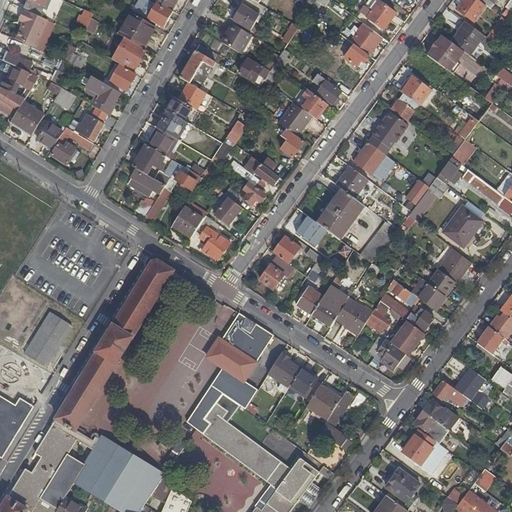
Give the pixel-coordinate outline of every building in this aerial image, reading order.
[(45,0),(22,0),(26,1),(22,11),(38,18),(45,1),(45,0)] [(150,2),(146,0),(139,0),(132,13),(162,31),(172,15),(170,13),(150,2)] [(150,0),(150,2),(170,13),(177,0),(150,0)] [(256,5),(247,0),(245,0),(238,13),(234,11),(232,15),(235,17),(232,23),(248,32),(256,18),(259,19),(265,10),(256,5)] [(314,0),(311,6),(306,13),(312,17),(320,3),(323,5),(326,0),(314,0)] [(482,8),(475,2),(474,3),(469,0),(462,0),(454,12),(470,25),(482,8)] [(471,0),(475,2),(482,8),(488,12),(496,0),(471,0)] [(511,0),(510,0),(503,10),(510,15),(511,14),(511,12),(511,0)] [(359,14),(365,19),(382,31),(394,15),(378,4),(371,13),(364,8),(359,14)] [(38,18),(22,11),(16,24),(21,26),(19,29),(14,42),(34,51),(47,22),(38,18)] [(89,20),(91,15),(83,11),(78,21),(86,25),(89,20)] [(312,17),(306,13),(301,20),(310,27),(315,19),(312,17)] [(116,35),(118,37),(130,16),(128,15),(116,35)] [(154,30),(130,16),(118,37),(125,41),(136,47),(142,51),(154,30)] [(95,23),(89,20),(86,25),(84,29),(90,32),(95,23)] [(500,29),(504,24),(498,20),(494,25),(500,29)] [(218,43),(240,56),(250,38),(228,25),(218,43)] [(296,28),(295,31),(300,34),(304,28),(299,25),(296,28)] [(500,29),(494,25),(483,41),(488,44),(500,29)] [(295,31),(296,28),(292,26),(283,40),(285,42),(281,48),(283,49),(295,31)] [(463,26),(449,46),(461,55),(466,59),(480,38),(463,26)] [(368,58),(381,41),(361,27),(349,44),(351,45),(368,58)] [(440,40),(434,48),(455,63),(461,55),(449,46),(440,40)] [(136,47),(125,41),(112,63),(132,75),(135,70),(125,64),(136,47)] [(368,58),(351,45),(340,59),(358,72),(368,58)] [(30,51),(22,47),(19,53),(27,57),(30,51)] [(62,63),(66,65),(71,56),(74,50),(67,47),(59,62),(62,63)] [(125,64),(135,70),(145,53),(142,51),(136,47),(125,64)] [(434,48),(426,59),(446,74),(455,63),(434,48)] [(276,59),(271,68),(277,72),(284,63),(282,61),(286,54),(282,51),(279,56),(276,59)] [(195,53),(179,80),(189,86),(199,70),(205,59),(195,53)] [(4,56),(1,63),(14,69),(40,81),(52,86),(55,88),(61,75),(57,72),(53,80),(28,69),(29,66),(4,56)] [(71,56),(66,65),(74,69),(79,72),(84,63),(71,56)] [(263,69),(268,72),(271,68),(276,59),(272,56),(263,69)] [(205,59),(199,70),(207,75),(213,65),(205,59)] [(61,75),(66,65),(62,63),(57,72),(61,75)] [(260,68),(252,63),(250,67),(242,63),(235,75),(251,84),(260,68)] [(74,69),(66,65),(61,75),(69,79),(74,69)] [(414,66),(408,74),(419,82),(425,74),(414,66)] [(134,77),(118,68),(108,84),(125,93),(134,77)] [(268,72),(261,83),(269,89),(279,73),(277,72),(271,68),(268,72)] [(40,81),(14,69),(7,83),(5,82),(0,91),(18,99),(21,91),(25,92),(21,100),(26,102),(40,81)] [(511,79),(500,71),(494,79),(505,87),(511,92),(511,79)] [(327,84),(318,77),(312,86),(319,91),(316,95),(332,107),(340,95),(327,85),(327,84)] [(85,89),(100,98),(106,88),(91,79),(85,89)] [(334,80),(329,86),(341,94),(345,88),(334,80)] [(410,81),(400,96),(402,97),(417,109),(428,94),(410,81)] [(58,99),(62,92),(55,88),(52,86),(48,92),(58,99)] [(206,96),(189,86),(179,103),(191,111),(196,113),(206,96)] [(501,92),(501,93),(511,100),(511,98),(511,92),(505,87),(501,92)] [(119,95),(106,88),(100,98),(97,104),(110,111),(119,95)] [(440,89),(436,94),(471,120),(477,125),(491,107),(487,104),(484,102),(474,115),(472,113),(474,109),(466,103),(463,107),(440,89)] [(487,104),(491,107),(501,93),(501,92),(498,89),(487,104)] [(0,91),(0,90),(0,112),(15,121),(24,106),(26,102),(21,100),(18,99),(0,91)] [(300,111),(310,96),(305,92),(294,107),(300,111)] [(310,96),(300,111),(312,120),(316,123),(327,108),(310,96)] [(402,97),(398,103),(406,109),(413,114),(417,109),(402,97)] [(179,103),(174,101),(166,114),(184,124),(191,111),(179,103)] [(239,116),(236,122),(244,128),(245,129),(249,124),(245,121),(254,107),(248,103),(239,116)] [(398,103),(390,114),(398,120),(406,109),(398,103)] [(15,121),(12,125),(33,138),(45,119),(24,106),(15,121)] [(293,106),(278,126),(287,133),(296,139),(298,140),(312,120),(300,111),(294,107),(293,106)] [(406,109),(398,120),(405,125),(413,114),(406,109)] [(166,114),(161,111),(156,120),(187,138),(192,129),(190,128),(184,124),(166,114)] [(191,111),(184,124),(190,128),(198,114),(196,113),(191,111)] [(107,119),(97,112),(91,121),(86,118),(80,128),(76,126),(72,133),(92,145),(107,119)] [(406,129),(408,127),(405,125),(398,120),(390,114),(389,113),(388,115),(406,129)] [(406,129),(388,115),(376,132),(393,144),(394,145),(406,129)] [(464,143),(477,125),(471,120),(458,138),(459,139),(464,143)] [(228,132),(224,139),(230,143),(232,145),(244,128),(236,122),(228,132)] [(36,143),(51,152),(62,135),(48,126),(36,143)] [(224,139),(228,132),(219,127),(211,140),(220,145),(224,139)] [(93,147),(65,131),(62,135),(51,152),(50,154),(52,156),(51,159),(65,167),(68,162),(73,153),(74,151),(67,147),(64,152),(60,149),(61,147),(63,147),(64,145),(67,140),(78,146),(77,148),(89,155),(93,147)] [(173,141),(155,131),(145,148),(163,159),(173,141)] [(376,132),(367,144),(384,157),(393,144),(376,132)] [(296,139),(287,133),(282,140),(287,144),(280,153),(292,161),(303,146),(295,140),(296,139)] [(211,158),(220,145),(211,140),(203,136),(193,153),(208,162),(211,158)] [(220,145),(211,158),(217,162),(230,143),(224,139),(220,145)] [(451,159),(464,143),(459,139),(446,155),(451,159)] [(451,159),(450,161),(457,166),(460,168),(461,169),(474,151),(464,143),(451,159)] [(367,144),(353,163),(371,177),(385,157),(384,157),(367,144)] [(163,159),(145,148),(144,148),(136,163),(137,164),(133,171),(135,172),(145,178),(151,167),(157,171),(164,159),(163,159)] [(73,153),(68,162),(71,164),(73,160),(75,161),(78,156),(73,153)] [(201,173),(197,179),(201,181),(205,184),(219,163),(217,162),(211,158),(208,162),(201,173)] [(262,168),(250,159),(241,171),(232,164),(228,170),(240,179),(244,173),(252,179),(254,177),(271,190),(278,180),(271,174),(262,168)] [(177,167),(165,160),(164,162),(170,166),(167,170),(173,174),(177,167)] [(450,161),(435,181),(442,186),(457,166),(450,161)] [(267,162),(262,168),(271,174),(275,168),(267,162)] [(457,166),(442,186),(445,188),(449,183),(452,185),(457,179),(456,178),(458,175),(456,174),(460,168),(457,166)] [(163,189),(162,191),(168,195),(175,184),(193,195),(201,181),(197,179),(191,175),(177,167),(173,174),(163,189)] [(191,175),(197,179),(201,173),(195,169),(191,175)] [(349,169),(335,189),(341,194),(353,203),(367,183),(349,169)] [(152,182),(163,189),(173,174),(167,170),(163,177),(157,173),(152,182)] [(145,178),(135,172),(125,187),(145,199),(142,205),(150,210),(152,207),(153,204),(146,200),(151,193),(157,198),(162,191),(163,189),(152,182),(145,178)] [(418,173),(414,179),(422,185),(423,185),(427,179),(418,173)] [(497,195),(467,173),(461,181),(498,208),(504,200),(497,195)] [(497,195),(504,200),(511,189),(511,177),(511,178),(510,177),(497,195)] [(442,186),(435,181),(429,190),(426,193),(438,202),(447,190),(445,188),(442,186)] [(266,199),(245,184),(239,192),(244,196),(239,202),(249,209),(254,203),(260,207),(266,199)] [(426,193),(429,190),(423,185),(422,185),(412,200),(418,204),(426,193)] [(454,189),(451,193),(462,201),(465,196),(454,189)] [(225,190),(221,196),(227,200),(231,203),(236,197),(225,190)] [(341,194),(328,210),(352,227),(363,211),(353,203),(341,194)] [(152,207),(159,211),(165,202),(157,198),(153,204),(152,207)] [(231,203),(227,200),(213,218),(226,228),(240,209),(231,203)] [(508,203),(504,200),(498,208),(502,211),(508,203)] [(144,218),(150,210),(142,205),(139,203),(133,213),(143,220),(144,218)] [(150,210),(144,218),(151,223),(159,211),(152,207),(150,210)] [(487,208),(483,214),(502,228),(507,222),(487,208)] [(328,210),(316,227),(319,229),(325,233),(340,244),(352,227),(328,210)] [(460,210),(441,236),(462,251),(481,225),(460,210)] [(182,211),(170,230),(189,242),(197,231),(201,223),(182,211)] [(201,223),(197,231),(204,235),(206,231),(211,224),(204,219),(201,223)] [(316,227),(306,219),(294,235),(307,245),(319,229),(316,227)] [(486,228),(481,225),(462,251),(467,254),(486,228)] [(372,242),(384,251),(392,240),(396,234),(384,226),(372,242)] [(325,233),(319,229),(307,245),(313,249),(325,233)] [(201,255),(213,263),(218,262),(229,247),(206,231),(204,235),(199,242),(206,247),(201,255)] [(442,248),(429,239),(426,244),(439,253),(442,248)] [(285,240),(273,256),(276,258),(288,267),(300,251),(285,240)] [(384,251),(372,242),(360,259),(372,267),(381,254),(384,251)] [(315,267),(320,259),(309,252),(304,259),(315,267)] [(469,266),(452,253),(437,272),(454,284),(455,285),(469,266)] [(285,280),(292,270),(288,267),(276,258),(259,283),(272,293),(283,278),(285,280)] [(315,267),(311,273),(316,276),(324,263),(320,259),(315,267)] [(329,266),(339,273),(342,268),(332,261),(329,266)] [(78,433),(173,275),(157,265),(153,265),(58,420),(78,433)] [(295,272),(292,270),(285,280),(288,282),(295,272)] [(454,284),(437,272),(427,286),(444,299),(445,299),(451,290),(450,289),(454,284)] [(396,285),(392,282),(386,291),(390,293),(391,294),(396,285)] [(326,294),(331,297),(337,289),(331,285),(326,294)] [(409,295),(396,285),(391,294),(390,293),(390,294),(393,297),(398,301),(399,299),(403,302),(404,300),(405,301),(409,295)] [(444,299),(427,286),(417,299),(435,312),(444,299)] [(296,308),(311,318),(320,302),(322,299),(308,290),(296,308)] [(331,297),(326,294),(322,299),(320,302),(339,314),(344,306),(340,303),(337,309),(328,303),(331,297)] [(346,294),(340,303),(344,306),(347,300),(350,297),(346,294)] [(384,294),(378,304),(399,319),(404,322),(406,320),(408,317),(393,306),(394,305),(385,299),(387,296),(384,294)] [(409,295),(405,301),(412,306),(416,300),(409,295)] [(340,303),(331,297),(328,303),(337,309),(340,303)] [(511,298),(510,297),(498,314),(501,316),(511,324),(511,298)] [(343,331),(355,339),(368,320),(372,314),(363,308),(362,310),(347,300),(344,306),(339,314),(334,322),(344,329),(343,331)] [(339,314),(320,302),(311,318),(329,330),(334,322),(339,314)] [(372,314),(368,320),(386,331),(390,324),(383,319),(386,314),(376,307),(372,314)] [(408,317),(406,320),(412,324),(421,312),(415,308),(408,317)] [(245,321),(227,310),(219,323),(239,336),(240,334),(245,321)] [(50,311),(26,351),(48,364),(72,324),(50,311)] [(421,312),(412,324),(424,333),(433,321),(421,312)] [(495,319),(487,329),(504,342),(511,330),(511,324),(501,316),(497,321),(495,319)] [(257,329),(245,321),(240,334),(247,338),(250,340),(257,329)] [(423,336),(405,323),(389,345),(405,356),(407,358),(423,336)] [(479,340),(475,346),(490,357),(498,345),(503,349),(507,344),(504,342),(487,329),(483,335),(480,332),(476,337),(479,340)] [(247,338),(240,334),(239,336),(222,381),(219,389),(222,390),(224,385),(229,387),(247,338)] [(273,351),(258,341),(226,392),(241,402),(273,351)] [(389,345),(385,342),(379,350),(376,355),(383,360),(380,363),(393,373),(405,356),(389,345)] [(490,357),(475,346),(471,352),(488,365),(493,359),(490,357)] [(367,357),(373,360),(376,355),(379,350),(374,347),(367,357)] [(290,363),(281,357),(267,379),(281,388),(289,392),(290,391),(300,373),(288,366),(290,363)] [(496,387),(506,375),(499,370),(490,382),(496,387)] [(463,399),(467,402),(473,394),(482,382),(467,371),(452,391),(463,399)] [(300,373),(290,391),(306,401),(317,382),(301,372),(300,373)] [(511,379),(506,375),(496,387),(500,390),(497,393),(507,401),(511,393),(511,399),(510,403),(511,404),(511,379)] [(219,389),(222,381),(217,379),(205,410),(160,474),(165,477),(177,460),(205,420),(208,416),(218,392),(219,389)] [(449,389),(441,383),(431,396),(439,402),(443,397),(449,389)] [(285,398),(289,392),(281,388),(278,393),(285,398)] [(340,402),(320,389),(307,410),(327,422),(340,402)] [(452,391),(449,389),(443,397),(457,407),(463,399),(452,391)] [(356,396),(348,391),(340,402),(327,422),(320,433),(340,448),(340,447),(347,438),(333,428),(356,396)] [(473,394),(467,402),(479,411),(484,403),(473,394)] [(256,507),(251,511),(290,511),(298,501),(311,484),(319,473),(300,459),(292,470),(230,424),(241,409),(224,396),(217,405),(216,404),(208,416),(205,420),(211,425),(203,436),(270,485),(276,490),(261,511),(256,507)] [(0,460),(2,461),(34,409),(20,400),(15,408),(0,398),(0,460)] [(427,402),(419,412),(447,432),(456,418),(442,409),(440,412),(427,402)] [(447,432),(419,412),(411,423),(423,432),(421,434),(436,446),(447,432)] [(93,452),(97,445),(78,433),(58,420),(36,455),(43,460),(33,475),(26,471),(9,499),(30,511),(57,511),(66,499),(75,485),(85,466),(68,456),(77,442),(93,452)] [(278,434),(287,441),(292,434),(282,428),(278,434)] [(493,446),(499,450),(511,434),(505,430),(493,446)] [(421,434),(416,431),(400,453),(428,474),(444,452),(436,446),(421,434)] [(511,432),(511,434),(499,450),(498,451),(511,461),(511,432)] [(140,511),(163,480),(165,477),(160,474),(101,437),(97,445),(93,452),(85,466),(75,485),(100,500),(117,511),(140,511)] [(355,443),(347,438),(340,447),(348,453),(355,443)] [(483,471),(489,463),(483,458),(477,466),(483,471)] [(447,465),(439,475),(440,479),(444,481),(447,481),(455,470),(454,467),(451,464),(447,465)] [(464,476),(473,484),(478,477),(468,470),(464,476)] [(494,479),(483,471),(478,477),(473,484),(473,485),(484,493),(494,479)] [(403,505),(400,510),(403,511),(406,511),(416,500),(411,497),(418,488),(396,472),(383,490),(403,505)] [(140,511),(161,511),(172,487),(163,480),(140,511)] [(311,484),(298,501),(308,508),(321,491),(311,484)] [(254,506),(256,507),(261,511),(276,490),(270,485),(254,506)] [(161,511),(189,511),(193,503),(172,487),(161,511)] [(445,500),(456,508),(462,499),(452,491),(445,500)] [(456,508),(453,511),(454,511),(494,511),(467,492),(462,499),(456,508)] [(29,511),(30,511),(9,499),(1,511),(29,511)] [(86,511),(66,499),(57,511),(86,511)] [(376,511),(403,511),(400,510),(386,499),(376,511)] [(445,500),(440,507),(441,511),(452,511),(453,511),(456,508),(445,500)]
